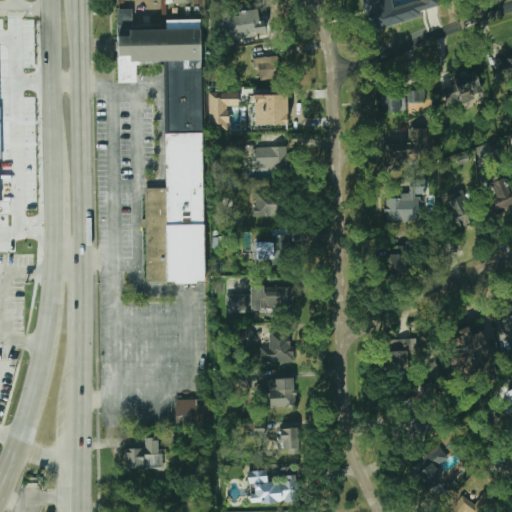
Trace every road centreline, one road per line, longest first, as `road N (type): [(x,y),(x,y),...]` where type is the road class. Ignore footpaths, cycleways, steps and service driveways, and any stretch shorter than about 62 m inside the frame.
road 1 (residential): [(336,79),(345,340)]
road 2 (primary): [(82,255),(77,0)]
road 3 (primary): [(50,0),(55,192)]
road 4 (residential): [(511,8),(336,79)]
road 5 (residential): [(511,258),(345,340)]
road 6 (residential): [(345,340),(357,448),(381,511)]
road 7 (primary): [(79,468),(81,327)]
road 8 (primary): [(56,255),(32,391)]
